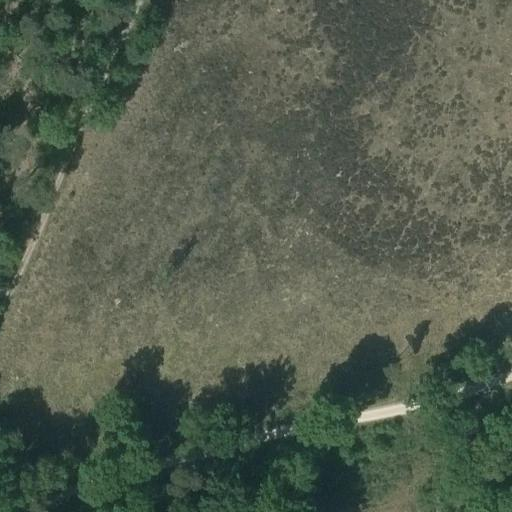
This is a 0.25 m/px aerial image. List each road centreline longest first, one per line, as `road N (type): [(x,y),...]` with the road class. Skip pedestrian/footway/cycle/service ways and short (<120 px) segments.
road 1 (track): [(511,363),(0,499)]
road 2 (track): [(130,0),(0,305)]
